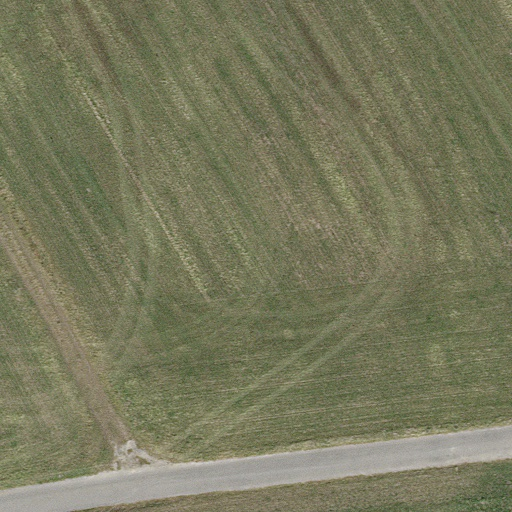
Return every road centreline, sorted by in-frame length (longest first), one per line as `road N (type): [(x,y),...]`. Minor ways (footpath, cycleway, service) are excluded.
road 1 (track): [(511,442),(10,511)]
road 2 (track): [(149,488),(0,238)]
